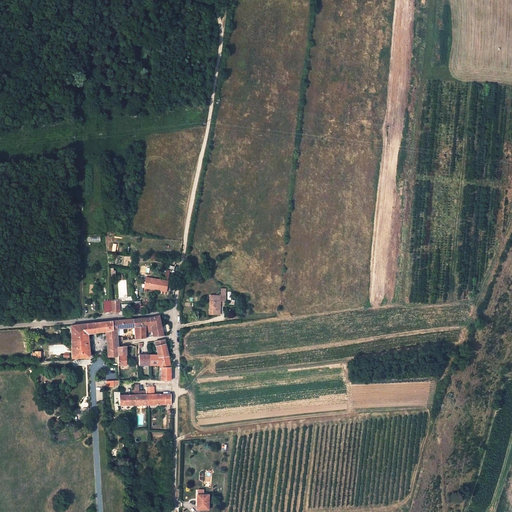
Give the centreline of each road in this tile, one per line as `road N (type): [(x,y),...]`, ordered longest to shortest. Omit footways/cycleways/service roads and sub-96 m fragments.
road 1 (residential): [(172,511),(174,314),(0,327)]
road 2 (track): [(174,314),(218,46),(216,0)]
road 3 (residential): [(98,511),(90,365)]
